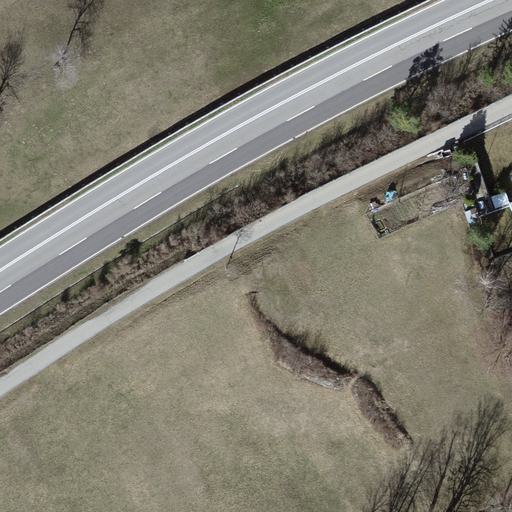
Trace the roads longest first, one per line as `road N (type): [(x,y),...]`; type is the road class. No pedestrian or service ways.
road 1 (unclassified): [(511,112),(319,207),(0,395)]
road 2 (trunk): [(0,272),(75,224),(497,0)]
